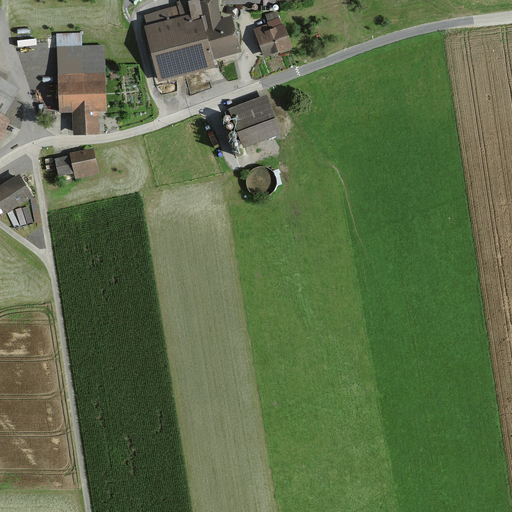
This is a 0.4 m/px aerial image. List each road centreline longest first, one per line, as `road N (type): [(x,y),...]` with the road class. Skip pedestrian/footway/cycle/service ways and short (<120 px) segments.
road 1 (residential): [(0,165),(33,145),(135,132),(424,28),(511,16)]
road 2 (track): [(88,511),(33,145)]
